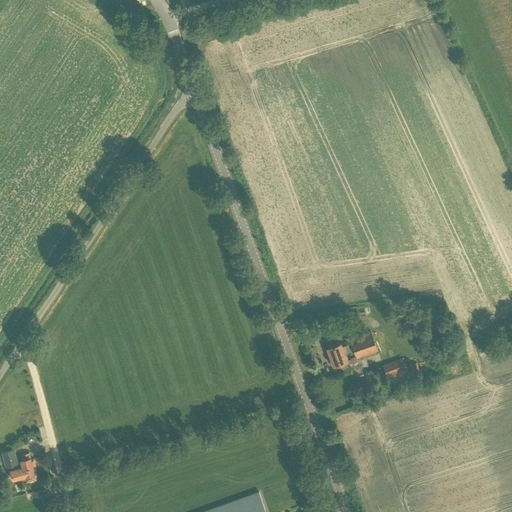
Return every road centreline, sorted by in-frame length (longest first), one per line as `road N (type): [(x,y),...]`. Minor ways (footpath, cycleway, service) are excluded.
road 1 (tertiary): [(347,511),(194,88)]
road 2 (unclassified): [(0,374),(194,88)]
road 3 (unknown): [(23,339),(71,511)]
